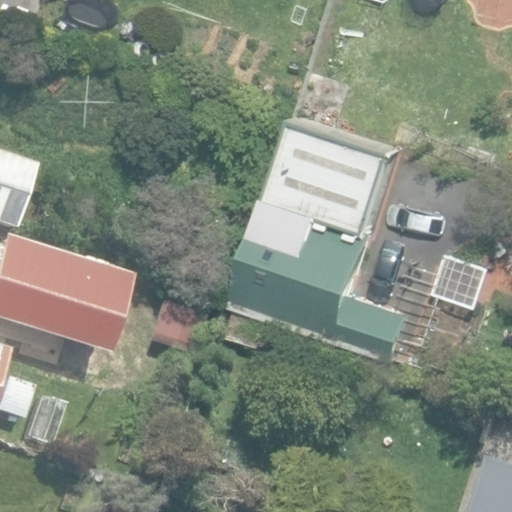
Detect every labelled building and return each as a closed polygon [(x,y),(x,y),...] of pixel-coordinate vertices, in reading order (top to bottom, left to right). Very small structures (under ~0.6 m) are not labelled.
[(297,110),(269,200),(373,232),(402,146),(297,110)] [(0,224),(13,229),(34,164),(0,152),(0,224)] [(373,232),(269,200),(235,305),(398,361),(412,313),(360,296),(380,234),(373,232)] [(501,249),(443,230),(426,280),(484,299),(501,249)] [(214,302),(150,276),(132,320),(196,345),(214,302)] [(511,511),(511,463),(498,459),(480,511),(511,511)]
